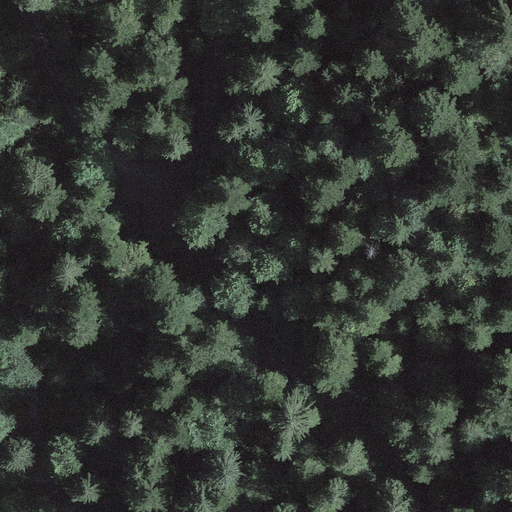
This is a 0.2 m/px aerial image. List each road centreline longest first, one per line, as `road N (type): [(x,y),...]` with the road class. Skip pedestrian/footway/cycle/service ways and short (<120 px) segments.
road 1 (track): [(154,175),(180,228),(263,346),(379,428),(413,478),(421,511)]
road 2 (track): [(214,0),(207,129),(178,166),(154,175),(137,175),(97,144),(23,0)]
